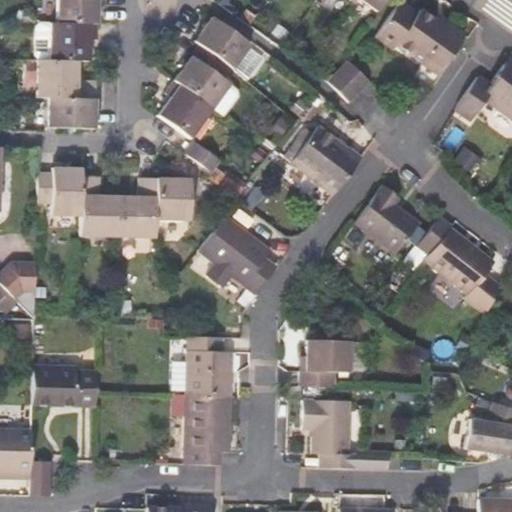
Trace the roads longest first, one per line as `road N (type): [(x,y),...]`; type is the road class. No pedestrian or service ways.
road 1 (residential): [(397,143),(261,317),(257,483)]
road 2 (residential): [(257,483),(116,477),(27,511),(0,510)]
road 3 (residential): [(511,466),(448,484),(257,483)]
road 4 (residential): [(143,19),(108,140),(0,140)]
road 5 (residential): [(499,14),(422,125),(397,143)]
road 6 (residential): [(397,143),(511,251)]
